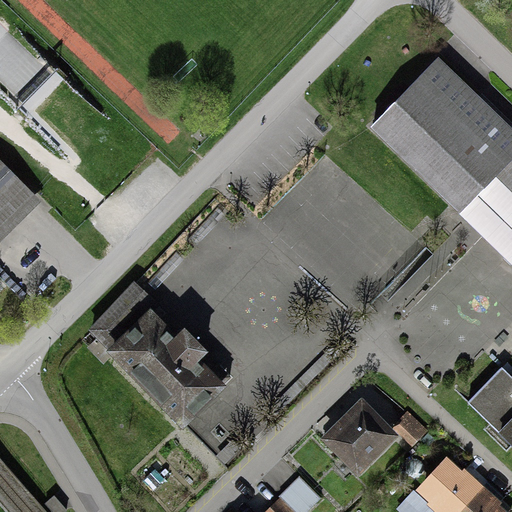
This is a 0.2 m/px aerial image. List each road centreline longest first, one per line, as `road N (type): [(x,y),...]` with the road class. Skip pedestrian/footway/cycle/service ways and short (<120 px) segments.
road 1 (unclassified): [(4,368),(375,0)]
road 2 (residential): [(4,368),(101,511)]
